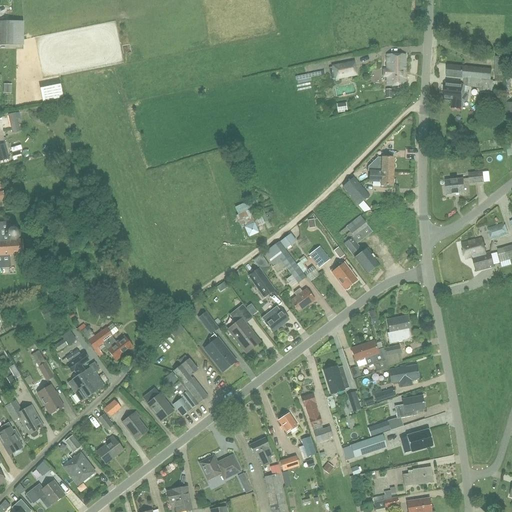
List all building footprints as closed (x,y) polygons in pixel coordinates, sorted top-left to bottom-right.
[(0,5),(0,45),(23,46),(23,22),(9,21),(8,0),(1,0),(1,5),(0,5)] [(405,86),(405,55),(387,55),(387,69),(383,69),(383,76),(387,76),(387,86),(405,86)] [(354,61),(331,66),(331,67),(329,67),(331,79),(334,78),(334,80),(357,75),(354,61)] [(491,69),(448,65),(446,77),(469,79),(468,86),(480,87),(479,90),(492,91),(493,81),(490,81),(491,69)] [(3,84),(3,93),(11,94),(11,85),(3,84)] [(445,84),(444,99),(452,100),(451,108),(460,108),(461,101),(468,101),(468,94),(464,93),(465,85),(445,84)] [(54,86),(56,98),(62,97),(60,85),(54,86)] [(42,89),(44,101),(50,99),(48,88),(42,89)] [(484,132),(484,144),(493,143),(492,131),(484,132)] [(0,161),(9,159),(5,143),(0,144),(0,161)] [(19,150),(11,152),(13,160),(21,158),(19,150)] [(392,186),(393,158),(382,157),(381,164),(374,164),(374,165),(369,164),(369,181),(381,181),(381,186),(392,186)] [(484,182),(482,171),(468,173),(469,183),(484,182)] [(342,186),(363,212),(368,208),(363,201),(369,196),(353,177),(342,186)] [(446,194),(464,192),(463,179),(445,180),(446,194)] [(4,191),(0,191),(0,200),(4,199),(4,197),(12,195),(11,190),(4,191)] [(254,228),(249,215),(250,215),(243,195),(230,200),(242,233),(254,228)] [(252,221),(260,220),(259,206),(251,207),(252,221)] [(266,209),(270,218),(277,216),(274,206),(266,209)] [(369,209),(336,234),(355,258),(354,258),(366,274),(379,265),(378,263),(379,261),(377,259),(375,259),(367,249),(362,252),(356,244),(372,232),(367,225),(377,218),(369,209)] [(0,222),(0,267),(10,267),(9,255),(23,254),(22,240),(19,240),(18,238),(20,236),(20,230),(16,226),(11,226),(10,222),(0,222)] [(491,240),(507,234),(503,222),(486,228),(491,240)] [(490,253),(486,254),(482,239),(461,244),(463,251),(461,252),(462,255),(464,255),(465,260),(472,258),(476,272),(493,267),(490,253)] [(41,245),(47,260),(56,257),(52,249),(53,248),(50,241),(41,245)] [(296,265),(278,241),(263,252),(276,270),(277,269),(278,271),(285,266),(297,283),(306,277),(302,273),(303,272),(305,276),(315,269),(312,265),(306,269),(303,265),(302,265),(300,262),(296,265)] [(511,244),(496,249),(500,262),(511,258),(511,244)] [(309,255),(319,267),(329,259),(319,246),(314,251),(312,248),(307,252),(307,253),(305,254),(307,256),(309,255)] [(49,262),(53,274),(59,272),(58,269),(59,268),(56,259),(49,262)] [(234,267),(238,274),(246,269),(242,261),(234,267)] [(331,272),(344,290),(357,280),(344,263),(339,267),(337,265),(333,269),(334,270),(331,272)] [(275,290),(259,267),(247,276),(263,297),(272,291),(276,297),(278,295),(274,290),(275,290)] [(227,287),(223,282),(216,288),(219,293),(227,287)] [(290,302),(298,312),(314,300),(306,289),(302,292),(299,288),(293,293),(297,297),(290,302)] [(236,306),(242,300),(235,292),(228,298),(236,306)] [(272,332),(288,320),(280,309),(276,305),(260,317),(264,322),(272,332)] [(219,328),(206,311),(198,318),(211,335),(219,328)] [(410,330),(407,316),(387,320),(389,333),(387,333),(389,344),(408,340),(410,337),(408,330),(410,330)] [(241,319),(227,330),(246,353),(258,343),(247,329),(248,328),(241,319)] [(87,325),(80,330),(87,339),(94,334),(87,325)] [(133,347),(124,336),(116,342),(111,336),(112,336),(106,327),(86,342),(99,357),(103,355),(99,350),(104,347),(116,361),(133,347)] [(169,329),(157,335),(161,343),(173,338),(169,329)] [(221,342),(217,337),(203,348),(222,372),(234,362),(219,343),(221,342)] [(57,352),(66,345),(63,340),(53,346),(57,352)] [(377,350),(374,341),(350,349),(355,362),(364,359),(367,366),(373,364),(376,372),(387,368),(383,348),(377,350)] [(386,356),(400,353),(399,345),(385,348),(386,356)] [(149,362),(156,352),(152,349),(145,359),(149,362)] [(31,355),(45,381),(53,377),(38,350),(31,355)] [(182,417),(207,397),(192,377),(191,378),(189,376),(197,370),(189,358),(188,359),(185,355),(177,361),(181,364),(172,371),(180,380),(179,381),(172,372),(163,378),(167,384),(169,383),(172,387),(173,386),(182,398),(173,405),(182,417)] [(69,363),(66,365),(71,372),(73,371),(77,376),(67,383),(79,401),(103,385),(94,372),(99,369),(94,362),(88,366),(90,368),(85,371),(76,358),(69,363)] [(419,378),(416,365),(388,370),(391,383),(399,382),(400,387),(411,385),(410,380),(419,378)] [(323,371),(330,394),(344,390),(342,384),(346,382),(344,374),(339,375),(336,367),(323,371)] [(361,371),(364,380),(375,375),(372,367),(361,371)] [(117,377),(115,370),(109,372),(110,379),(117,377)] [(16,382),(15,379),(12,375),(7,379),(11,385),(16,382)] [(50,385),(37,393),(50,414),(63,406),(50,385)] [(175,394),(170,388),(166,391),(170,398),(175,394)] [(376,402),(395,396),(393,388),(381,392),(380,388),(372,391),(376,402)] [(360,403),(355,390),(350,392),(350,393),(346,395),(352,411),(356,409),(355,405),(360,403)] [(119,392),(114,396),(120,403),(125,399),(119,392)] [(173,411),(160,394),(147,404),(160,421),(173,411)] [(305,406),(312,427),(321,424),(314,403),(315,402),(312,394),(301,398),(304,406),(305,406)] [(0,396),(0,398),(4,405),(9,403),(4,395),(0,396)] [(424,409),(422,396),(402,399),(403,405),(394,406),(397,419),(417,415),(416,411),(424,409)] [(110,417),(121,408),(114,399),(103,409),(110,417)] [(19,418),(29,435),(30,434),(31,437),(33,437),(37,435),(37,433),(36,431),(43,427),(33,410),(31,406),(21,412),(15,401),(6,406),(14,420),(19,418)] [(122,422),(135,440),(147,431),(137,419),(140,417),(135,412),(122,422)] [(286,433),(297,426),(289,413),(278,421),(286,433)] [(113,426),(103,414),(96,419),(106,431),(113,426)] [(387,421),(366,428),(369,436),(390,429),(387,421)] [(11,450),(12,453),(20,449),(19,446),(21,445),(17,438),(19,437),(17,433),(15,434),(10,426),(0,432),(0,442),(6,453),(11,450)] [(329,427),(313,432),(316,442),(332,436),(329,427)] [(432,448),(428,431),(406,437),(411,454),(432,448)] [(386,446),(382,434),(350,445),(354,457),(386,446)] [(81,446),(71,435),(64,441),(73,452),(81,446)] [(315,454),(309,436),(300,440),(302,445),(297,447),(299,453),(301,452),(303,458),(315,454)] [(96,452),(105,464),(122,450),(112,437),(107,441),(109,443),(96,452)] [(264,438),(249,445),(254,455),(256,454),(262,467),(271,463),(268,457),(272,455),(264,438)] [(66,448),(62,443),(47,458),(47,459),(51,463),(52,463),(66,448)] [(282,471),(299,466),(295,455),(279,461),(282,471)] [(213,456),(199,463),(207,480),(221,473),(224,479),(239,472),(232,456),(216,463),(213,456)] [(94,472),(83,457),(77,462),(74,458),(63,467),(73,481),(78,477),(82,481),(94,472)] [(42,462),(36,469),(41,476),(50,470),(42,462)] [(322,468),(328,473),(333,467),(327,462),(322,468)] [(285,511),(278,473),(280,473),(278,466),(270,467),(271,475),(264,477),(271,511),(285,511)] [(356,466),(350,469),(353,476),(359,473),(356,466)] [(404,486),(433,482),(431,467),(412,469),(412,470),(410,470),(410,473),(403,474),(404,486)] [(290,486),(287,472),(282,473),(285,487),(290,486)] [(240,483),(246,480),(243,473),(237,476),(240,483)] [(46,509),(64,495),(53,481),(43,489),(39,484),(25,494),(33,504),(39,499),(46,509)] [(216,492),(226,487),(222,481),(213,485),(216,492)] [(372,497),(373,502),(391,498),(390,496),(396,494),(394,486),(389,488),(389,490),(383,491),(384,495),(372,497)] [(175,502),(176,511),(180,511),(191,510),(187,487),(172,490),(172,491),(167,492),(169,503),(175,502)] [(391,498),(373,502),(374,510),(385,508),(385,509),(398,506),(396,497),(391,498)] [(430,511),(429,499),(406,502),(407,511),(430,511)] [(1,504),(6,510),(10,506),(4,500),(1,504)] [(26,511),(29,510),(20,500),(11,508),(12,510),(14,511),(26,511)]
